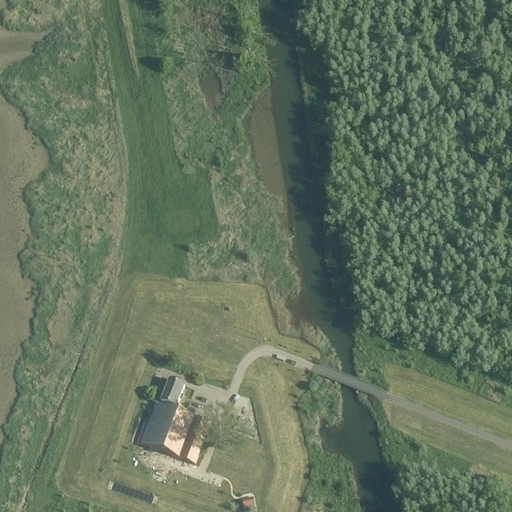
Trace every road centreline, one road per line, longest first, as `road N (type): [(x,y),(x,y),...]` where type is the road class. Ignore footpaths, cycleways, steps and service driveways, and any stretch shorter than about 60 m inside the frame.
road 1 (residential): [(310,368),(511,446)]
road 2 (track): [(200,478),(245,359),(266,352),(310,368)]
